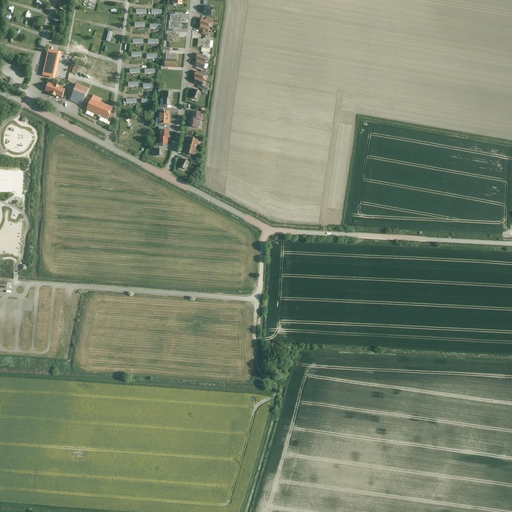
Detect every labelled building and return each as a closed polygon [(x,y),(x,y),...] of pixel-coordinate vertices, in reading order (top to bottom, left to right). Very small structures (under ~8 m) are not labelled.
[(205,5),(202,12),(211,16),(214,8),(205,5)] [(203,14),(201,20),(211,24),(213,18),(203,14)] [(202,21),(200,26),(210,30),(212,24),(202,21)] [(212,37),(199,34),(198,42),(211,44),(212,37)] [(199,50),(197,56),(206,60),(209,54),(199,50)] [(82,61),(94,66),(96,60),(84,55),(82,61)] [(198,56),(196,62),(205,66),(208,60),(198,56)] [(52,75),(55,64),(45,61),(42,73),(52,75)] [(198,68),(195,74),(205,77),(207,72),(198,68)] [(196,74),(194,80),(204,84),(206,78),(196,74)] [(62,98),(66,89),(49,82),(44,91),(62,98)] [(81,104),(88,87),(76,82),(69,100),(81,104)] [(199,98),(202,90),(194,87),(192,95),(199,98)] [(93,97),(87,112),(109,121),(114,108),(101,103),(102,100),(93,97)] [(194,109),(193,117),(202,118),(203,110),(194,109)] [(191,117),(190,126),(199,126),(200,118),(191,117)] [(196,155),(200,139),(191,137),(187,153),(196,155)] [(187,170),(191,162),(185,160),(181,167),(187,170)]
